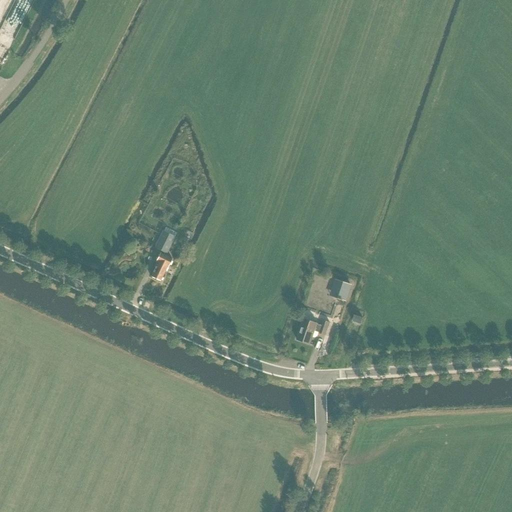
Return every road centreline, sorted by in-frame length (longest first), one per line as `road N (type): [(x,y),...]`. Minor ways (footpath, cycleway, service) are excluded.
road 1 (unclassified): [(317,377),(233,358),(0,252)]
road 2 (unclassified): [(317,377),(511,365)]
road 3 (unclassified): [(296,511),(319,440),(317,377)]
